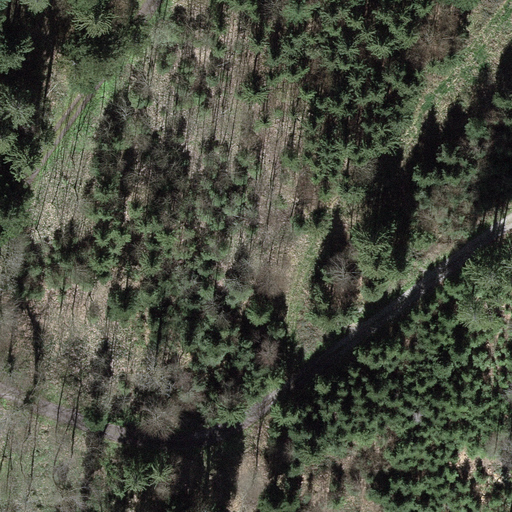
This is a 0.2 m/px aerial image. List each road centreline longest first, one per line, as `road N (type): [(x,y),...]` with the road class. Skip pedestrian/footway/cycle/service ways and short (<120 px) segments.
road 1 (track): [(0,388),(120,434),(210,439),(265,408),(511,216)]
road 2 (track): [(149,0),(0,220)]
